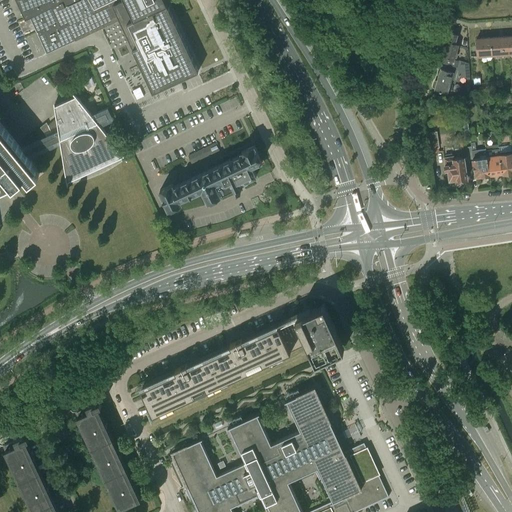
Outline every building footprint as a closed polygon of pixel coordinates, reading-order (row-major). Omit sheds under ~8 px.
[(17,0),(26,18),(29,17),(46,54),(119,19),(153,92),(198,71),(167,4),(165,0),(17,0)] [(457,35),(449,33),(446,43),(444,43),(441,53),(443,53),(442,56),(453,60),(457,47),(457,46),(457,44),(455,44),(456,41),(455,41),(457,35)] [(508,54),(507,36),(490,38),(492,55),(508,54)] [(492,55),(490,38),(476,39),(477,56),(492,55)] [(456,67),(469,71),(468,64),(458,61),(456,67)] [(454,73),(452,73),(452,72),(440,68),(434,89),(447,92),(451,79),(458,81),(460,75),(470,78),(469,71),(456,67),(454,73)] [(502,86),(501,80),(481,83),(482,89),(502,86)] [(54,104),(59,134),(60,139),(61,146),(65,168),(67,182),(68,182),(67,175),(120,150),(125,156),(126,155),(117,145),(116,145),(102,127),(99,123),(109,118),(106,112),(94,117),(93,115),(92,116),(85,107),(86,107),(75,94),(75,95),(75,96),(55,105),(55,104),(54,104)] [(24,156),(20,151),(0,127),(0,184),(1,184),(0,182),(0,180),(7,177),(14,186),(25,177),(29,182),(39,174),(24,156)] [(44,133),(46,135),(48,139),(20,151),(24,156),(60,139),(59,134),(53,136),(52,133),(50,128),(49,128),(49,129),(45,133),(44,132),(44,133)] [(437,140),(431,141),(433,153),(439,152),(437,140)] [(215,143),(209,146),(213,153),(219,150),(215,143)] [(487,156),(479,157),(479,152),(477,152),(476,143),(471,144),(473,158),(475,177),(481,176),(481,177),(482,177),(483,178),(487,177),(488,176),(490,176),(487,156)] [(173,184),(160,190),(168,208),(182,202),(180,199),(202,189),(208,201),(221,194),(229,190),(230,191),(234,189),(235,191),(238,193),(241,191),(241,188),(240,187),(254,180),(253,177),(256,175),(252,166),(262,161),(254,145),(241,152),(242,154),(174,187),(173,184)] [(511,147),(499,149),(502,173),(506,173),(506,174),(511,173),(511,172),(511,149),(511,148),(511,147)] [(443,150),(444,157),(446,169),(448,169),(449,180),(456,178),(457,180),(458,182),(460,184),(465,183),(466,181),(466,178),(467,178),(464,157),(462,157),(461,150),(453,151),(452,148),(443,150)] [(502,173),(499,149),(498,148),(486,150),(487,156),(490,176),(490,175),(498,174),(502,173)] [(197,160),(194,153),(188,156),(191,163),(197,160)] [(153,414),(308,343),(316,361),(344,348),(324,304),(315,308),(243,341),(242,338),(230,344),(231,346),(188,366),(187,363),(175,369),(176,372),(141,388),(153,414)] [(172,452),(199,511),(233,511),(231,507),(260,493),(268,511),(353,511),(389,496),(364,442),(344,451),(340,441),(345,438),(343,434),(342,431),(336,434),(315,387),(285,400),(285,401),(287,400),(300,430),(271,443),(258,414),(259,413),(259,412),(228,427),(230,426),(246,462),(217,475),(200,440),(202,439),(202,438),(172,452)] [(77,390),(67,395),(70,401),(80,396),(77,390)] [(86,406),(75,412),(77,416),(77,417),(119,509),(141,499),(140,498),(138,499),(96,409),(99,408),(98,407),(101,406),(100,402),(97,403),(96,402),(86,406)] [(14,440),(3,445),(5,450),(32,511),(55,511),(24,442),(27,441),(26,440),(29,439),(27,435),(24,436),(24,435),(14,440)]
